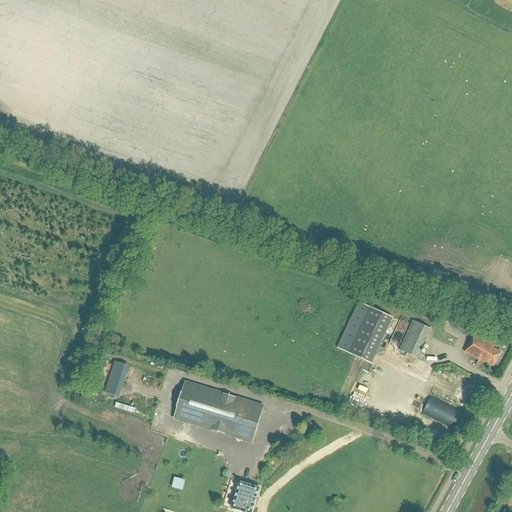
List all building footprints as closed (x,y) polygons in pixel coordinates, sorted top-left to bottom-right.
[(500,296),(497,306),(503,308),(507,298),(500,296)] [(360,303),(337,349),(370,364),(392,319),(360,303)] [(412,322),(399,351),(417,359),(430,330),(412,322)] [(492,333),(487,330),(483,336),(489,339),(492,333)] [(443,335),(441,339),(450,344),(452,340),(443,335)] [(474,336),(464,353),(479,362),(480,360),(493,368),(501,354),(492,349),(493,347),(474,336)] [(120,398),(130,367),(115,362),(105,394),(120,398)] [(260,418),(263,407),(186,383),(182,394),(178,408),(175,419),(252,443),(255,432),(256,432),(260,418)] [(466,426),(473,409),(440,394),(432,410),(466,426)] [(143,409),(145,402),(128,396),(125,403),(143,409)] [(246,453),(238,451),(236,462),(244,463),(246,453)] [(184,472),(182,485),(193,488),(195,475),(184,472)] [(240,511),(252,511),(259,489),(240,483),(232,509),(240,511)]
